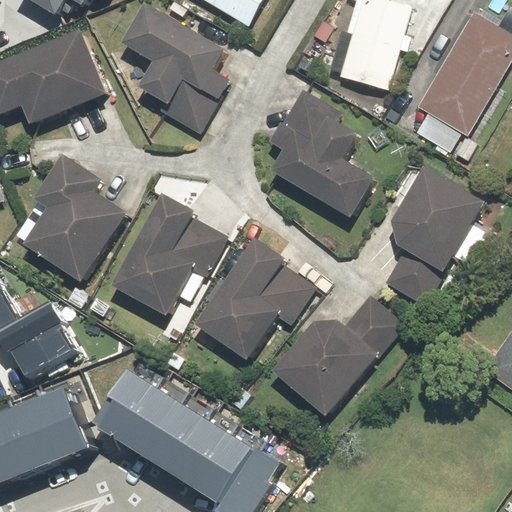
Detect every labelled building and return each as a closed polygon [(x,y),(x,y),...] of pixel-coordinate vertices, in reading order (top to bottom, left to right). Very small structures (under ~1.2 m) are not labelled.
[(43,0),(66,13),(73,0),(86,0),(93,4),(95,0),(111,0),(114,1),(114,0),(43,0)] [(272,0),(205,0),(256,28),(272,0)] [(421,12),(380,0),(370,0),(347,80),(398,95),(421,12)] [(237,53),(156,6),(133,45),(165,64),(149,90),(174,104),(167,115),(208,139),(242,83),(225,73),(237,53)] [(475,140),(511,75),(511,32),(480,14),(424,111),(475,140)] [(94,34),(0,72),(0,92),(11,119),(35,109),(44,129),(120,98),(94,34)] [(349,114),(308,91),(279,145),(296,154),(284,175),(369,221),(390,181),(355,162),(370,136),(345,122),(349,114)] [(461,141),(428,119),(417,137),(450,158),(461,141)] [(91,285),(138,217),(106,195),(114,183),(76,157),(45,201),(61,212),(37,247),(91,285)] [(0,168),(0,207),(14,201),(0,168)] [(436,311),(496,205),(435,171),(403,227),(407,250),(412,252),(392,286),(436,311)] [(206,213),(174,196),(124,289),(180,318),(204,274),(216,280),(238,239),(202,221),(206,213)] [(269,241),(207,326),(260,364),(288,325),(297,331),(326,292),(293,268),(298,262),(269,241)] [(0,327),(16,319),(0,290),(0,327)] [(327,326),(285,374),(338,420),(417,329),(378,296),(353,325),(350,323),(327,326)] [(51,304),(0,330),(0,339),(8,354),(11,352),(27,382),(78,355),(51,304)] [(511,341),(489,374),(511,389),(511,341)] [(118,440),(153,386),(127,369),(93,423),(118,440)] [(143,456),(178,402),(153,386),(118,440),(143,456)] [(92,445),(68,387),(34,401),(57,459),(92,445)] [(57,459),(34,401),(0,414),(23,472),(57,459)] [(169,472),(204,418),(178,402),(143,456),(169,472)] [(0,481),(23,472),(0,414),(0,481)] [(194,488),(229,434),(204,418),(169,472),(194,488)] [(220,504),(254,450),(229,434),(194,488),(220,504)] [(284,443),(271,456),(284,470),(291,477),(305,465),(284,443)] [(254,450),(220,504),(215,511),(254,511),(272,485),(267,481),(277,465),(254,450)]
